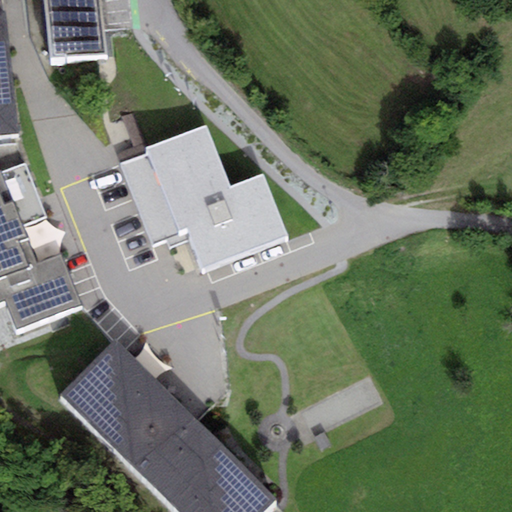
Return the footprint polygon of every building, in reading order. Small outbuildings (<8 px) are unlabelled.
[(2,0),(0,0),(0,145),(17,144),(2,0)] [(45,0),(53,70),(112,64),(104,0),(45,0)] [(120,153),(123,160),(149,150),(135,111),(122,116),(133,148),(120,153)] [(149,150),(123,160),(155,243),(185,231),(202,273),(289,239),(264,175),(230,188),(206,127),(149,150)] [(29,171),(0,181),(0,308),(11,305),(21,333),(81,310),(63,261),(39,270),(25,233),(49,224),(29,171)] [(281,511),(284,509),(123,347),(65,404),(172,511),(281,511)] [(324,432),(314,437),(321,450),(331,445),(324,432)]
